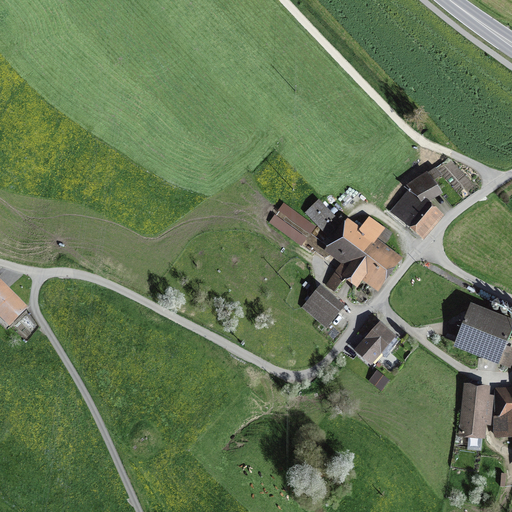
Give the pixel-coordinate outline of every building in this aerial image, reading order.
[(436,168),(407,187),(410,191),(393,211),(423,238),(441,216),(421,199),(437,187),(432,180),(441,174),(436,168)] [(269,223),(297,240),(311,218),(282,201),(269,223)] [(308,213),(327,234),(338,224),(319,203),(308,213)] [(370,244),(382,229),(369,219),(360,232),(348,223),(330,248),(345,259),(325,287),(333,292),(343,277),(356,286),(365,273),(379,283),(394,262),(370,244)] [(0,283),(0,312),(10,322),(24,309),(0,283)] [(339,312),(317,292),(304,307),(326,326),(339,312)] [(452,351),(496,368),(511,327),(468,310),(452,351)] [(381,326),(358,349),(370,361),(380,350),(385,355),(398,343),(381,326)] [(381,389),(390,378),(377,369),(369,380),(381,389)] [(482,436),(486,390),(466,388),(462,434),(482,436)] [(511,394),(496,394),(496,434),(496,436),(511,436),(511,394)] [(334,469),(313,470),(313,477),(334,476),(334,469)]
